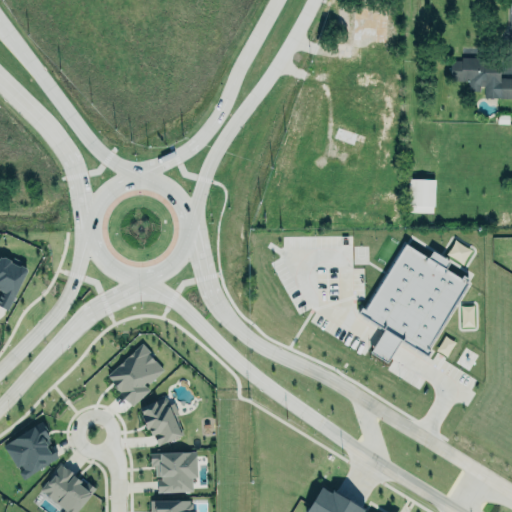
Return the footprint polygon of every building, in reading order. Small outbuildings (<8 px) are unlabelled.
[(336,57),(350,57),(350,46),(360,47),(360,35),(373,35),(372,43),(386,43),(387,10),(352,9),(351,42),(336,42),(336,57)] [(511,96),(484,96),(484,85),(480,85),(480,90),(468,90),(468,80),(450,79),(450,59),(461,59),(461,55),(500,56),(500,77),(511,77),(511,96)] [(357,132),(335,127),(332,139),(354,145),(357,132)] [(433,212),(433,179),(408,178),(407,212),(433,212)] [(405,240),(425,253),(433,247),(447,257),(443,264),(460,276),(461,279),(422,345),(414,341),(412,343),(400,335),(385,357),(370,347),(385,324),(358,307),(361,302),(364,304),(405,240)] [(0,254),(0,288),(1,289),(0,291),(0,303),(6,306),(24,265),(0,254)] [(103,368),(129,401),(148,387),(146,383),(165,368),(142,338),(103,368)] [(183,435),(168,395),(139,406),(154,446),(183,435)] [(1,445),(22,479),(56,458),(48,444),(52,442),(39,422),(1,445)] [(154,492),(190,491),(190,476),(196,476),(195,447),(147,448),(148,464),(153,464),(154,492)] [(75,511),(93,488),(58,463),(37,491),(52,502),(52,503),(60,509),(57,511),(75,511)] [(304,511),(367,511),(319,486),(304,511)] [(194,511),(194,500),(153,500),(153,511),(194,511)]
